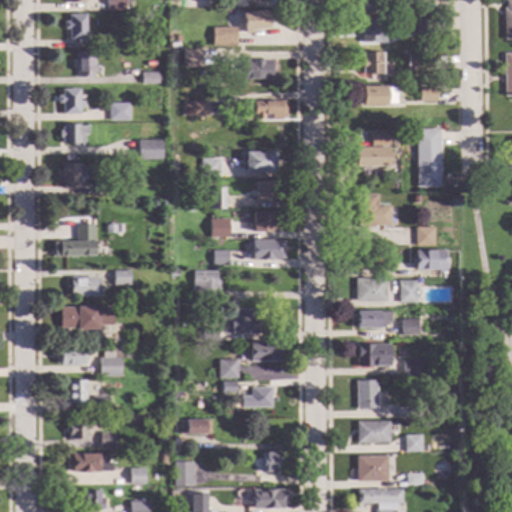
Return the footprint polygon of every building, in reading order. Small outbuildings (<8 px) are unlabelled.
[(122,0),(123,11),(104,12),(104,0),(122,0)] [(379,0),(379,14),(360,14),(360,6),(356,6),(356,0),(379,0)] [(511,40),(501,41),(501,10),(504,10),(503,1),(511,1),(511,40)] [(266,28),(250,30),(251,34),(242,35),(240,13),(264,11),(266,28)] [(84,40),(67,41),(67,29),(62,29),(62,22),(67,22),(66,16),(83,15),(84,40)] [(380,32),(383,32),(383,43),(360,43),(359,35),(356,35),(356,25),(360,25),(360,19),(380,19),(380,32)] [(430,38),(413,38),(413,20),(430,20),(430,38)] [(234,45),(210,46),(209,29),(233,28),(234,45)] [(121,36),(121,49),(106,49),(105,36),(121,36)] [(199,69),(181,68),(181,51),(200,51),(199,69)] [(379,74),(359,74),(359,67),(357,67),(357,60),(359,60),(359,53),(379,53),(379,74)] [(91,62),(92,62),(92,67),(97,67),(97,73),(92,73),(92,77),(75,77),(74,62),(73,62),(73,54),(91,54),(91,62)] [(511,97),(501,97),(500,54),(511,54),(511,97)] [(431,72),(405,72),(405,56),(431,56),(431,72)] [(269,80),(242,80),(242,71),(240,71),(240,60),(269,61),(269,80)] [(156,84),(139,85),(138,73),(156,73),(156,84)] [(385,88),(394,88),(394,104),(385,104),(385,106),(361,106),(361,87),(385,87),(385,88)] [(433,102),(416,102),(416,90),(433,89),(433,102)] [(77,101),(81,101),(81,109),(77,109),(77,115),(59,115),(59,103),(55,104),(55,96),(60,96),(60,90),(77,90),(77,101)] [(206,102),(206,116),(180,116),(180,102),(206,102)] [(279,108),(283,108),(283,119),(279,119),(279,121),(248,121),(248,113),(251,113),(251,102),(279,102),(279,108)] [(126,120),(106,120),(106,104),(126,104),(126,120)] [(78,127),(85,126),(85,136),(81,136),(81,144),(76,144),(74,146),(70,146),(68,144),(60,144),(60,138),(57,138),(57,131),(60,131),(60,126),(78,125),(78,127)] [(387,145),(368,145),(368,130),(387,130),(387,145)] [(436,188),(413,188),(413,130),(436,130),(436,188)] [(159,160),(135,160),(135,140),(159,140),(159,160)] [(387,167),(353,168),(353,148),(387,148),(387,167)] [(272,173),(243,173),(243,153),(272,152),(272,173)] [(217,160),(217,176),(199,177),(199,175),(196,175),(196,170),(199,170),(198,160),(217,160)] [(78,183),(76,183),(76,188),(62,188),(62,183),(60,183),(60,164),(78,165),(78,183)] [(274,192),(275,192),(275,201),(253,202),(253,182),(274,181),(274,192)] [(106,194),(92,194),(92,183),(106,183),(106,194)] [(222,210),(208,210),(208,188),(223,189),(222,210)] [(375,207),(377,207),(377,208),(387,208),(387,226),(378,226),(377,227),(355,227),(355,195),(375,195),(375,207)] [(271,218),(275,218),(275,232),(250,232),(250,231),(246,231),(246,224),(250,224),(250,213),(271,213),(271,218)] [(227,239),(210,239),(210,222),(227,222),(227,239)] [(92,257),(52,257),(52,243),(74,242),(73,225),(91,225),(92,257)] [(113,233),(104,233),(104,225),(113,225),(113,233)] [(431,247),(412,247),(412,229),(431,228),(431,247)] [(277,242),(282,242),(282,260),(277,260),(277,261),(249,261),(249,240),(277,240),(277,242)] [(226,252),(226,267),(210,266),(210,251),(226,252)] [(444,273),(436,273),(436,271),(412,271),(412,264),(409,264),(409,258),(412,258),(412,252),(443,251),(444,273)] [(126,286),(111,286),(111,271),(126,272),(126,286)] [(214,272),(214,280),(217,280),(216,300),(195,300),(195,294),(190,294),(191,271),(214,272)] [(93,279),(93,280),(97,280),(97,297),(93,296),(93,298),(68,297),(68,278),(93,279)] [(383,302),(353,303),(352,279),(383,279),(383,302)] [(413,304),(395,304),(395,281),(413,281),(413,304)] [(111,326),(95,326),(95,330),(74,330),(74,329),(57,329),(57,308),(110,307),(111,326)] [(454,316),(445,317),(445,308),(454,308),(454,316)] [(256,334),(222,335),(222,332),(223,332),(223,322),(216,322),(216,314),(224,314),(224,310),(256,310),(256,334)] [(376,313),(387,313),(387,324),(382,324),(382,329),(354,329),(354,312),(376,312),(376,313)] [(415,336),(398,337),(397,319),(414,318),(415,336)] [(216,341),(200,341),(200,330),(216,330),(216,341)] [(277,343),(281,343),(281,353),(277,353),(277,362),(247,362),(247,343),(277,342),(277,343)] [(387,368),(353,368),(353,344),(387,344),(387,368)] [(80,350),(85,350),(85,365),(79,365),(79,366),(58,366),(58,365),(54,365),(54,350),(58,350),(58,349),(80,349),(80,350)] [(112,358),(118,358),(119,377),(97,378),(97,359),(100,359),(100,353),(112,353),(112,358)] [(234,379),(215,379),(214,361),(234,360),(234,379)] [(416,376),(400,376),(400,361),(416,361),(416,376)] [(84,404),(65,404),(65,381),(83,381),(84,404)] [(374,409),(353,410),(353,382),(373,381),(374,409)] [(234,383),(233,394),(219,393),(219,382),(234,383)] [(268,408),(238,408),(238,397),(248,397),(248,389),(268,388),(268,408)] [(107,415),(90,414),(90,397),(107,397),(107,415)] [(413,408),(419,408),(419,418),(395,418),(395,408),(413,408)] [(207,435),(200,435),(198,437),(195,437),(193,435),(178,435),(178,420),(205,421),(207,421),(207,435)] [(84,430),(86,429),(86,433),(84,433),(84,440),(67,440),(67,433),(64,433),(63,428),(67,428),(66,421),(84,421),(84,430)] [(386,444),(354,444),(354,422),(386,422),(386,444)] [(113,433),(112,451),(97,450),(98,433),(113,433)] [(418,453),(401,453),(401,435),(418,435),(418,453)] [(277,453),(277,464),(274,463),(274,474),(258,472),(258,459),(260,459),(260,453),(277,453)] [(106,464),(109,464),(109,472),(96,472),(96,473),(92,473),(92,474),(69,473),(69,471),(68,471),(68,466),(64,466),(64,454),(106,455),(106,464)] [(384,482),(353,483),(353,457),(384,457),(384,482)] [(189,487),(171,487),(171,463),(189,463),(189,487)] [(142,486),(127,485),(127,469),(142,469),(142,486)] [(419,486),(403,486),(402,475),(418,474),(419,486)] [(285,500),(280,500),(280,510),(249,510),(249,490),(285,490),(285,500)] [(382,491),(398,490),(399,504),(393,504),(393,511),(371,511),(371,509),(374,509),(373,504),(354,504),(354,490),(382,490),(382,491)] [(98,499),(102,499),(102,511),(80,511),(80,504),(76,504),(76,497),(80,497),(80,491),(98,491),(98,499)] [(204,511),(187,511),(187,494),(204,494),(204,511)] [(146,511),(126,511),(126,502),(146,501),(146,511)]
